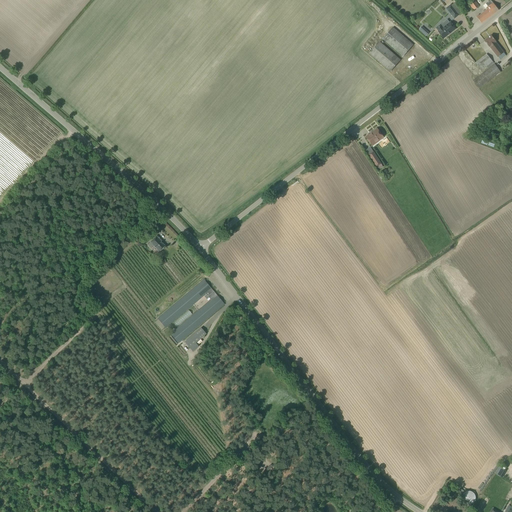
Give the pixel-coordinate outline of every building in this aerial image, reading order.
[(479,15),(476,17),(481,23),(499,10),(491,0),(483,6),(485,9),(486,8),(487,10),(480,16),(479,15)] [(470,5),(474,11),(479,7),(475,1),(470,5)] [(451,5),(446,8),(451,14),(454,19),(459,15),(458,14),(463,11),(455,2),(451,5)] [(443,28),(440,25),(436,28),(438,31),(438,32),(444,39),(456,29),(451,22),(443,28)] [(422,26),(419,30),(426,36),(429,33),(422,26)] [(413,45),(393,28),(383,40),(403,57),(413,45)] [(504,53),(495,42),(496,42),(491,36),(484,41),(497,57),(498,57),(500,60),(506,56),(504,53)] [(390,71),(400,60),(380,42),(370,54),(390,71)] [(494,63),(487,54),(475,63),(481,71),(486,67),(487,68),(494,63)] [(501,72),(494,64),(473,81),(479,89),(501,72)] [(384,137),(377,129),(366,137),(372,146),(384,137)] [(383,167),(373,151),(368,154),(379,170),(383,167)] [(153,245),(159,252),(165,246),(160,242),(161,241),(156,236),(147,245),(150,248),(153,245)] [(206,294),(206,295),(204,297),(207,299),(209,298),(211,300),(170,334),(178,343),(224,304),(203,280),(157,319),(165,328),(206,294)] [(176,326),(192,314),(189,310),(173,322),(176,326)] [(201,328),(184,342),(192,352),(198,346),(197,345),(202,341),(201,339),(196,344),(195,343),(206,334),(201,328)] [(273,467),(270,464),(263,471),(266,474),(267,473),(266,472),(273,467)] [(499,467),(495,474),(499,477),(502,478),(503,477),(506,471),(499,467)] [(474,494),(473,493),(472,492),(471,492),(470,491),(469,491),(467,491),(466,492),(465,492),(464,493),(463,494),(463,495),(462,496),(462,497),(462,498),(462,499),(462,500),(463,502),(463,503),(464,503),(465,504),(466,505),(467,505),(469,505),(470,505),(471,505),(472,504),(473,503),(474,503),(475,502),(475,500),(475,499),(476,498),(475,497),(475,496),(475,495),(474,494)]
